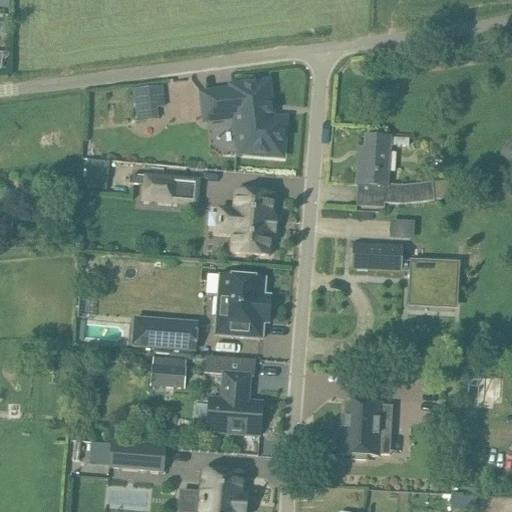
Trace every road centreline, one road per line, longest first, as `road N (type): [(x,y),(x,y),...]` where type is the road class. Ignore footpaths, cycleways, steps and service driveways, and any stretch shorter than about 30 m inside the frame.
road 1 (unclassified): [(286,511),(324,44)]
road 2 (residential): [(13,86),(324,44)]
road 3 (unclassified): [(324,44),(511,14)]
